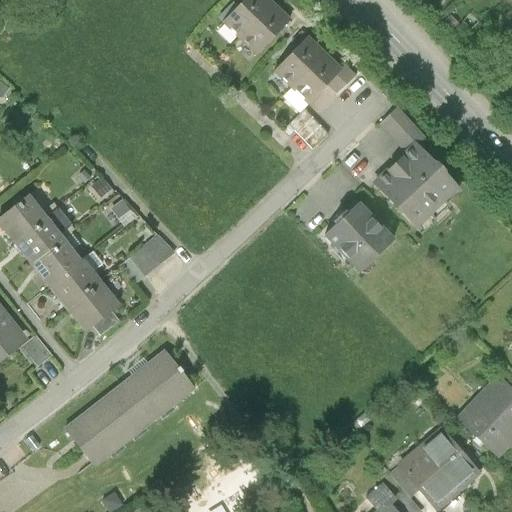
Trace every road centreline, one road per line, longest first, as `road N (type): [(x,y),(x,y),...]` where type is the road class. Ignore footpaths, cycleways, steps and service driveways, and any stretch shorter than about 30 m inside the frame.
road 1 (residential): [(0,446),(163,312),(369,113)]
road 2 (secondary): [(355,0),(511,168)]
